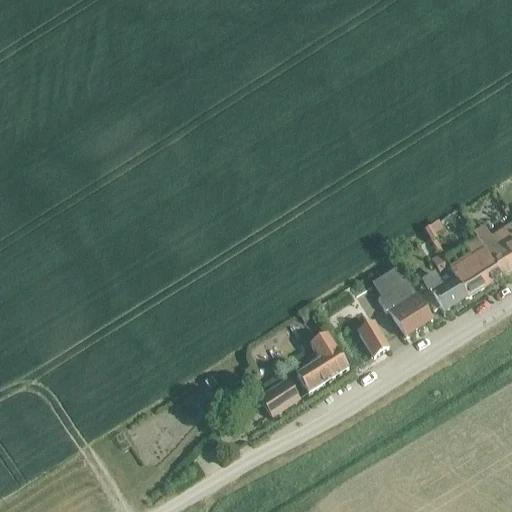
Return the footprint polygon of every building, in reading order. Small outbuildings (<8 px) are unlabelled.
[(490,261),(502,280),(511,274),(511,228),(510,226),(491,238),(483,226),(472,233),(477,241),(490,261)] [(464,249),(472,262),(451,275),(452,276),(468,302),(502,281),(502,280),(490,261),(477,241),(464,249)] [(437,242),(433,244),(440,255),(444,252),(437,242)] [(439,275),(448,270),(440,257),(431,263),(439,275)] [(468,302),(452,276),(427,291),(430,296),(425,299),(435,314),(440,311),(444,317),(468,302)] [(381,302),(378,303),(385,316),(388,314),(390,317),(406,341),(420,332),(432,325),(414,295),(415,295),(408,284),(395,292),(381,302)] [(390,352),(374,326),(357,337),(373,363),(390,352)] [(297,380),(309,398),(349,373),(328,341),(311,351),(320,366),(297,380)] [(256,400),(270,422),(283,414),(300,404),(286,381),(256,400)]
